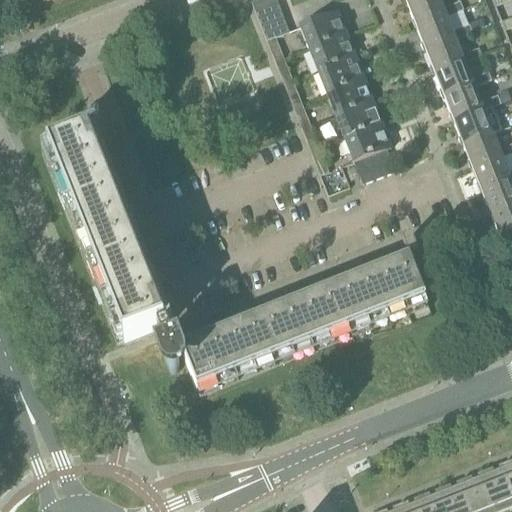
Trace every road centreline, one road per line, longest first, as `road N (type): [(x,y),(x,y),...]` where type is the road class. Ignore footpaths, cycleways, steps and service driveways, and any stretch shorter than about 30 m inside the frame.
road 1 (residential): [(98,383),(0,159)]
road 2 (residential): [(305,460),(511,381)]
road 3 (tertiary): [(65,509),(0,346)]
road 4 (residential): [(0,60),(162,0)]
road 5 (residential): [(177,511),(305,460)]
